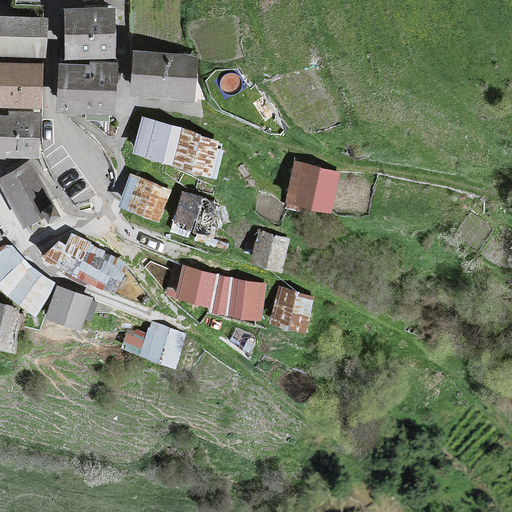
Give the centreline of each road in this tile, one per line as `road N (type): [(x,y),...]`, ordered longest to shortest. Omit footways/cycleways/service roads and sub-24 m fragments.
road 1 (track): [(307,285),(385,323),(481,393),(511,429)]
road 2 (residential): [(48,0),(46,116),(98,222)]
road 3 (residential): [(98,222),(199,259),(307,285)]
road 4 (residential): [(16,238),(40,265),(89,292),(185,328)]
road 5 (residential): [(98,222),(185,328)]
road 6 (residential): [(98,222),(118,189),(127,104)]
